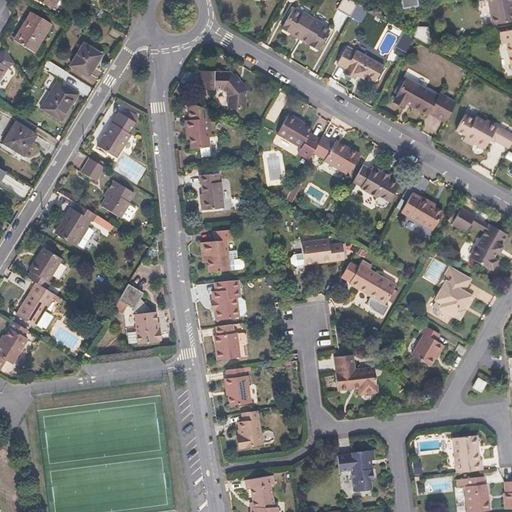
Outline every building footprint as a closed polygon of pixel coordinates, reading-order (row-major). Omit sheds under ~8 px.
[(36,0),(50,8),(55,0),(36,0)] [(355,0),(341,0),(338,7),(351,15),(359,2),(355,0)] [(511,0),(489,0),(494,23),(511,19),(511,0)] [(301,13),(293,8),(281,28),(281,31),(286,34),(289,32),(297,37),(298,35),(301,37),(312,17),(302,11),(301,13)] [(50,24),(30,13),(13,41),(33,53),(50,24)] [(321,22),(312,17),(301,37),(304,38),(303,40),(309,44),(310,47),(315,50),(318,49),(330,29),(320,24),(321,22)] [(433,43),(430,25),(420,25),(416,35),(431,44),(433,43)] [(503,43),(508,42),(511,64),(511,28),(501,31),(503,43)] [(101,55),(83,44),(70,66),(87,77),(101,55)] [(354,54),(345,49),(337,63),(346,69),(343,73),(354,80),(357,75),(363,79),(365,75),(375,82),(384,67),(356,51),(354,54)] [(215,70),(200,70),(200,89),(215,89),(215,88),(224,88),(230,94),(230,107),(247,107),(247,90),(242,84),(235,74),(232,71),(215,71),(215,70)] [(237,73),(235,74),(242,84),(245,82),(237,73)] [(52,80),(56,82),(40,109),(61,123),(77,95),(64,87),(68,81),(56,74),(52,80)] [(396,96),(397,96),(396,98),(406,103),(407,101),(409,99),(414,102),(412,104),(429,114),(431,112),(446,120),(457,101),(442,93),(440,95),(408,76),(396,96)] [(245,82),(242,84),(247,90),(256,88),(249,79),(245,82)] [(190,119),(186,120),(187,134),(190,133),(190,140),(192,150),(210,148),(209,138),(212,137),(209,110),(188,100),(190,119)] [(126,118),(122,115),(108,138),(127,149),(142,126),(139,124),(145,113),(133,106),(126,118)] [(302,118),(291,112),(279,132),(303,146),(300,151),(310,157),(315,150),(322,138),(311,132),(314,128),(304,122),(301,120),(302,118)] [(466,112),(456,128),(465,133),(463,138),(473,144),(475,141),(484,146),(489,138),(492,133),(497,135),(495,139),(510,147),(511,143),(511,131),(503,126),(501,129),(497,126),(498,124),(488,118),(487,119),(477,114),(476,117),(466,112)] [(36,138),(15,124),(2,144),(23,159),(36,138)] [(322,138),(315,150),(330,158),(329,160),(354,175),(366,154),(346,143),(344,147),(338,143),(323,135),(322,138)] [(84,174),(98,183),(106,169),(92,160),(84,174)] [(364,163),(354,181),(363,185),(362,187),(378,196),(377,198),(378,203),(383,206),(387,204),(399,183),(389,177),(391,174),(383,170),(375,165),(373,168),(364,163)] [(202,184),(205,184),(206,194),(206,200),(203,201),(204,210),(225,208),(223,182),(221,183),(220,174),(201,175),(202,184)] [(110,191),(112,192),(103,207),(123,219),(124,217),(131,206),(132,204),(131,203),(136,194),(116,182),(110,191)] [(415,191),(404,210),(435,229),(446,211),(436,205),(437,204),(432,201),(433,199),(424,194),(423,196),(415,191)] [(65,221),(69,223),(61,236),(78,247),(93,221),(95,223),(99,217),(79,205),(75,210),(73,209),(65,221)] [(131,206),(124,217),(131,222),(138,210),(131,206)] [(476,216),(462,208),(454,222),(468,230),(473,222),(476,217),(476,216)] [(476,217),(473,222),(487,230),(490,225),(476,217)] [(69,223),(65,221),(57,234),(61,236),(69,223)] [(490,225),(487,230),(471,256),(490,268),(491,266),(494,269),(500,259),(496,257),(499,252),(500,253),(506,243),(505,242),(510,233),(491,222),(490,225)] [(217,242),(203,243),(204,255),(209,255),(210,262),(211,273),(231,271),(229,251),(228,241),(234,240),(233,230),(216,232),(217,242)] [(329,240),(302,243),(303,252),(305,265),(313,264),(313,261),(321,260),(322,263),(344,260),(342,243),(329,245),(329,240)] [(47,250),(44,248),(36,261),(38,263),(47,250)] [(36,261),(30,270),(32,271),(27,278),(36,284),(48,292),(53,284),(51,283),(65,261),(47,250),(38,263),(36,261)] [(238,251),(229,251),(231,271),(243,269),(245,267),(245,261),(243,259),(239,260),(238,251)] [(305,265),(303,252),(294,253),(291,257),(292,263),(296,266),(305,265)] [(362,260),(350,281),(372,294),(371,296),(370,298),(368,304),(369,305),(372,310),(383,316),(389,307),(385,305),(388,300),(394,289),(396,285),(369,269),(371,266),(362,260)] [(425,277),(437,284),(445,270),(433,263),(425,277)] [(443,292),(442,291),(437,300),(442,302),(440,305),(439,305),(437,305),(435,308),(436,313),(439,315),(442,314),(443,313),(451,317),(453,314),(459,317),(463,309),(460,308),(463,303),(466,305),(468,306),(473,297),(464,292),(470,280),(450,269),(442,283),(447,286),(443,292)] [(218,293),(215,294),(216,302),(217,312),(218,321),(242,318),(242,317),(239,300),(243,299),(240,280),(216,284),(218,293)] [(350,281),(349,283),(371,296),(372,294),(350,281)] [(121,300),(134,308),(139,345),(161,343),(160,341),(164,341),(162,330),(159,331),(159,325),(157,312),(150,313),(142,299),(145,293),(131,283),(128,288),(121,300)] [(36,284),(16,315),(34,326),(35,325),(37,323),(44,311),(52,299),(54,295),(48,292),(36,284)] [(398,292),(394,289),(388,300),(392,303),(398,292)] [(61,299),(54,295),(52,299),(59,304),(61,299)] [(243,299),(239,300),(242,317),(245,316),(249,312),(247,302),(243,299)] [(53,317),(44,311),(37,323),(35,325),(41,329),(42,327),(45,329),(53,317)] [(0,366),(5,358),(13,364),(29,340),(25,338),(28,332),(13,323),(10,328),(12,329),(6,337),(0,346),(0,366)] [(235,333),(234,324),(218,326),(219,335),(220,344),(217,344),(218,360),(241,357),(238,333),(235,333)] [(424,333),(427,335),(415,356),(432,366),(437,358),(440,352),(442,353),(446,346),(438,341),(442,335),(428,327),(424,333)] [(268,329),(245,332),(248,356),(248,357),(251,357),(253,366),(268,364),(267,354),(266,346),(270,345),(268,329)] [(248,356),(245,332),(238,333),(241,357),(248,356)] [(339,375),(338,375),(340,393),(362,390),(363,396),(381,393),(377,370),(357,372),(355,357),(338,359),(339,375)] [(225,387),(227,387),(229,395),(230,405),(251,403),(247,375),(245,376),(243,368),(225,370),(226,378),(223,379),(225,387)] [(488,378),(480,374),(475,383),(482,388),(488,378)] [(245,420),(240,421),(243,436),(240,436),(242,448),(265,444),(259,410),(244,412),(245,420)] [(478,435),(454,438),(458,473),(482,470),(481,461),(480,453),(478,453),(477,446),(479,446),(478,435)] [(352,454),(338,456),(340,472),(351,470),(353,492),(372,490),(371,479),(375,479),(374,469),(371,469),(370,461),(375,461),(374,451),(352,453),(352,454)] [(247,489),(251,488),(255,506),(252,506),(252,511),(279,511),(280,507),(275,506),(271,484),(275,483),(273,475),(245,480),(247,489)] [(468,487),(466,487),(468,511),(475,511),(491,510),(490,501),(489,501),(487,484),(485,484),(485,476),(467,479),(468,487)]
